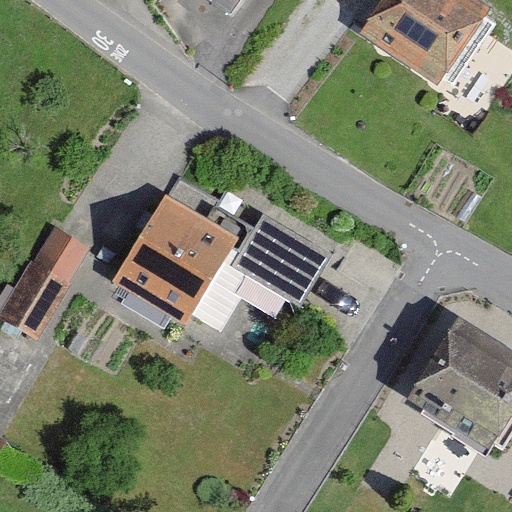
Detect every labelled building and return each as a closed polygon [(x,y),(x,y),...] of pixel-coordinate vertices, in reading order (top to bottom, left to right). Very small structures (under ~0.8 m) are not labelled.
[(204,0),(228,17),(239,0),(204,0)] [(364,0),(344,30),(434,89),(492,0),(364,0)] [(168,185),(111,280),(254,365),(311,269),(168,185)] [(40,222),(0,289),(0,319),(28,336),(81,245),(40,222)] [(511,364),(446,320),(392,400),(494,468),(511,440),(511,364)]
